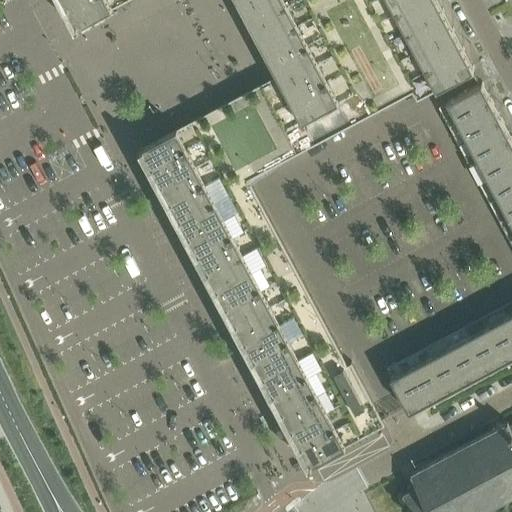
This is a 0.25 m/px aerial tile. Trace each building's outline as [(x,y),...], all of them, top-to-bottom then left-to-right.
[(49,0),(69,37),(112,14),(138,0),(233,0),(274,77),(174,129),(135,150),(304,470),(338,453),(345,449),(385,428),(353,368),(348,371),(248,181),(413,95),(418,102),(435,93),(470,75),(431,0),(49,0)] [(493,102),(483,82),(448,100),(459,120),(493,102)] [(504,121),(493,102),(459,120),(469,139),(504,121)] [(511,141),(511,136),(504,121),(469,139),(479,158),(511,141)] [(511,165),(511,141),(479,158),(489,178),(511,165)] [(511,190),(511,165),(489,178),(500,197),(511,190)] [(511,214),(511,190),(500,197),(510,216),(511,214)] [(511,323),(507,314),(488,324),(506,359),(511,355),(511,323)] [(488,324),(469,334),(487,369),(506,359),(488,324)] [(469,334),(450,344),(468,379),(487,369),(469,334)] [(450,344),(431,354),(449,389),(468,379),(450,344)] [(431,354),(412,365),(430,399),(449,389),(431,354)] [(391,375),(410,410),(430,399),(412,365),(391,375)] [(511,423),(511,425),(508,420),(411,472),(416,480),(408,487),(410,490),(404,493),(413,511),(476,511),(511,493),(511,423)]
